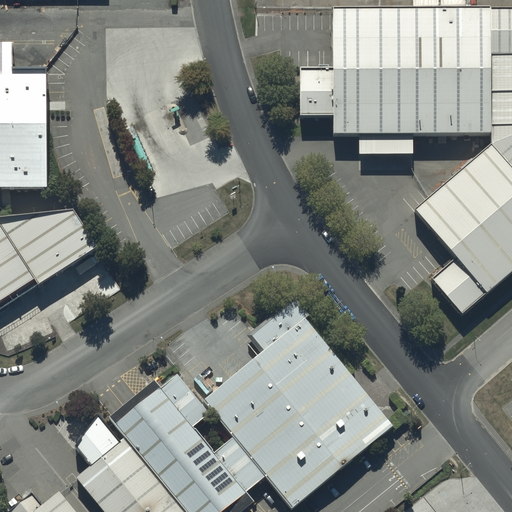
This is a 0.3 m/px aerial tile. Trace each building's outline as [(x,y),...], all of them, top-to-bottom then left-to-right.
[(477,0),(323,0),(324,54),(292,55),(292,102),(324,102),(324,121),(478,121),(477,0)] [(478,121),(486,132),(408,203),(482,284),(511,256),(511,0),(477,0),(478,121)] [(0,196),(51,196),(51,75),(17,75),(17,54),(0,54),(0,196)] [(0,293),(88,233),(65,201),(0,204),(0,293)] [(254,334),(191,383),(291,511),(292,511),(395,432),(287,294),(247,325),(254,334)] [(119,433),(127,443),(185,511),(238,511),(249,503),(161,398),(139,416),(119,433)] [(185,511),(127,443),(75,482),(99,511),(185,511)] [(81,511),(56,482),(20,511),(81,511)]
